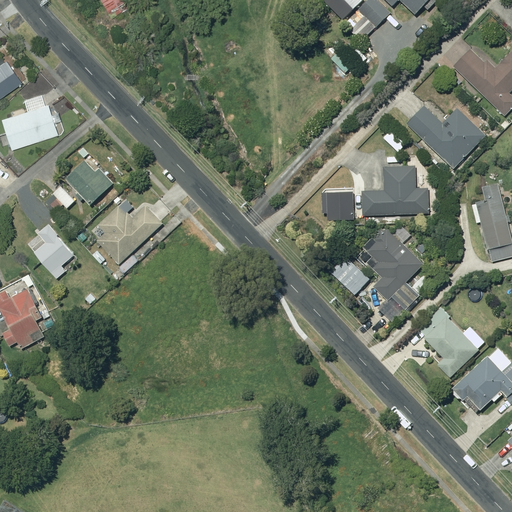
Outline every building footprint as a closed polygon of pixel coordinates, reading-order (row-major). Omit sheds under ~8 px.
[(126,0),(100,0),(110,17),(130,6),(126,0)] [(358,9),(348,0),(332,0),(328,5),(345,22),(358,9)] [(391,13),(378,0),(367,0),(359,9),(376,27),(391,13)] [(399,0),(415,15),(429,0),(399,0)] [(453,67),(505,116),(511,108),(511,96),(509,93),(511,89),(511,50),(495,68),(487,59),(484,62),(471,48),(453,67)] [(367,60),(358,50),(351,56),(361,66),(367,60)] [(351,69),(338,55),(331,61),(345,75),(351,69)] [(5,60),(0,63),(0,96),(21,82),(5,60)] [(57,134),(47,103),(0,118),(10,149),(57,134)] [(424,108),(410,123),(454,165),(483,136),(458,112),(450,120),(453,123),(453,124),(447,130),(424,108)] [(505,121),(501,125),(505,129),(509,124),(505,121)] [(84,160),(64,180),(89,206),(113,184),(98,168),(95,171),(84,160)] [(386,189),(386,193),(363,193),(364,214),(427,212),(426,191),(414,191),(413,169),(385,170),(385,171),(384,171),(385,183),(385,185),(390,185),(390,189),(386,189)] [(486,200),(477,203),(492,262),(511,256),(511,238),(498,183),(482,187),(486,200)] [(53,194),(67,209),(75,201),(60,186),(53,194)] [(127,194),(110,210),(136,237),(144,229),(146,231),(150,227),(146,222),(150,218),(127,194)] [(63,205),(57,199),(47,207),(53,214),(63,205)] [(46,243),(34,253),(56,279),(65,272),(61,267),(74,255),(48,225),(38,234),(46,243)] [(116,227),(101,241),(115,256),(130,242),(116,227)] [(372,257),(367,262),(383,278),(374,287),(388,301),(423,264),(386,229),(384,232),(381,229),(362,248),(372,257)] [(83,230),(77,236),(81,240),(87,234),(83,230)] [(40,330),(36,321),(42,318),(27,289),(9,299),(5,291),(0,293),(0,310),(10,329),(1,334),(9,347),(17,342),(20,350),(33,343),(30,335),(40,330)] [(91,294),(85,299),(90,304),(95,299),(91,294)] [(479,350),(447,317),(425,339),(444,358),(437,365),(450,378),(479,350)] [(511,382),(502,373),(511,363),(498,349),(452,390),(463,402),(468,398),(480,411),(501,392),(502,392),(505,396),(505,397),(511,405),(511,382)]
